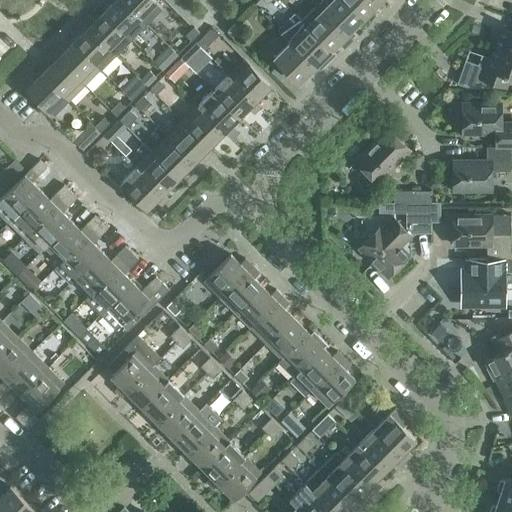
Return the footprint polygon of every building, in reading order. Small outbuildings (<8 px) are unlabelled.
[(133,37),(148,22),(126,0),(112,0),(115,2),(106,11),(133,37)] [(126,0),(148,22),(164,6),(158,0),(126,0)] [(348,34),(364,18),(346,0),(322,0),(318,4),(323,9),(348,34)] [(346,0),(364,18),(381,1),(379,0),(346,0)] [(307,25),(332,50),(342,40),(347,45),(353,39),(348,34),(323,9),(318,4),(302,20),(307,25)] [(133,37),(106,11),(97,20),(92,14),(85,20),(118,53),(133,37)] [(307,25),(302,20),(295,13),(278,29),(291,42),(291,41),(316,66),(322,60),(326,63),(336,53),(332,50),(307,25)] [(118,53),(85,20),(78,27),(84,33),(75,41),(102,68),(118,53)] [(234,37),(242,29),(236,23),(228,31),(234,37)] [(511,29),(502,26),(495,46),(511,51),(511,29)] [(192,41),(200,32),(194,27),(186,35),(192,41)] [(204,49),(214,40),(207,33),(198,42),(204,49)] [(102,68),(75,41),(67,50),(61,44),(54,51),(87,84),(102,68)] [(316,66),(291,41),(274,58),(299,83),(316,66)] [(197,73),(212,58),(203,48),(197,43),(197,42),(182,57),(197,73)] [(179,55),(169,45),(154,60),(164,70),(179,55)] [(511,51),(495,46),(491,58),(482,54),(479,64),(466,60),(458,83),(470,88),(494,87),(495,83),(507,87),(511,77),(511,51)] [(87,84),(54,51),(47,58),(53,64),(45,72),(72,99),(87,84)] [(245,58),(229,74),(256,101),(272,85),(245,58)] [(172,79),(181,70),(175,64),(167,73),(172,79)] [(150,70),(141,79),(148,85),(157,77),(150,70)] [(72,99),(45,72),(36,81),(30,75),(23,82),(56,115),(72,99)] [(148,85),(141,79),(136,74),(123,88),(134,99),(148,85)] [(261,106),(256,101),(229,74),(214,89),(241,116),(249,107),(254,112),(261,106)] [(157,94),(166,86),(160,80),(151,89),(157,94)] [(198,105),(225,131),(231,137),(238,131),(232,125),(241,116),(214,89),(198,105)] [(142,110),(150,101),(145,95),(136,104),(142,110)] [(117,116),(125,107),(120,101),(111,110),(117,116)] [(497,146),(511,146),(511,121),(502,122),(501,102),(464,103),(464,133),(497,133),(497,146)] [(183,120),(210,147),(225,131),(198,105),(183,120)] [(126,125),(135,116),(129,111),(121,119),(126,125)] [(104,116),(96,125),(101,131),(110,122),(104,116)] [(194,162),(210,147),(183,120),(168,136),(194,162)] [(101,131),(96,125),(93,122),(75,141),(84,149),(101,131)] [(112,141),(121,131),(115,124),(105,134),(112,141)] [(378,182),(410,149),(389,128),(356,161),(378,182)] [(194,162),(168,136),(152,151),(179,178),(194,162)] [(163,193),(179,178),(152,151),(144,142),(137,149),(146,157),(137,166),(163,193)] [(92,159),(100,151),(94,145),(86,154),(92,159)] [(511,170),(511,146),(497,146),(487,146),(487,160),(454,160),(454,190),(492,190),(492,170),(511,170)] [(0,209),(11,220),(42,190),(33,181),(47,167),(40,159),(25,174),(0,199),(0,209)] [(25,167),(16,159),(1,173),(10,182),(25,167)] [(169,198),(163,193),(137,166),(121,182),(148,209),(157,199),(162,205),(169,198)] [(42,190),(11,220),(26,235),(30,232),(71,191),(65,184),(55,194),(50,199),(42,190)] [(395,202),(407,202),(407,190),(395,190),(395,202)] [(407,190),(407,202),(407,214),(420,214),(420,190),(407,190)] [(420,190),(420,214),(432,214),(432,207),(432,190),(420,190)] [(30,232),(26,235),(41,251),(46,247),(72,220),(63,212),(78,197),(71,191),(30,232)] [(444,207),(432,207),(432,214),(432,224),(444,224),(444,207)] [(488,258),(498,258),(511,258),(511,234),(492,234),(492,214),(454,214),(454,244),(487,244),(488,258)] [(87,236),(102,221),(96,215),(81,229),(72,220),(46,247),(61,262),(87,236)] [(412,234),(394,217),(383,228),(381,226),(360,248),(388,276),(410,254),(400,245),(412,234)] [(87,236),(61,262),(55,268),(71,283),(76,277),(85,269),(103,251),(94,242),(100,236),(108,228),(102,221),(87,236)] [(92,293),(132,252),(126,245),(112,260),(103,251),(76,277),(92,293)] [(12,250),(1,261),(16,276),(18,275),(26,266),(27,265),(12,250)] [(101,313),(133,281),(125,273),(130,267),(139,258),(132,252),(92,293),(86,298),(101,313)] [(221,296),(247,270),(253,264),(246,258),(241,263),(231,254),(205,280),(221,296)] [(511,257),(511,258),(498,258),(488,258),(470,258),(470,270),(464,270),(464,304),(504,304),(504,271),(511,271),(511,257)] [(255,277),(260,271),(253,264),(247,270),(221,296),(236,312),(263,285),(255,277)] [(26,266),(18,275),(33,290),(42,281),(26,266)] [(133,281),(101,313),(117,330),(123,324),(129,330),(137,322),(131,316),(137,310),(143,316),(170,289),(157,276),(142,290),(133,281)] [(263,285),(236,312),(251,327),(283,295),(277,288),(272,294),(263,285)] [(267,342),(294,316),(285,307),(290,302),(283,295),(251,327),(267,342)] [(185,306),(176,297),(168,306),(177,314),(185,306)] [(282,358),(309,331),(294,316),(267,342),(282,358)] [(498,382),(511,374),(511,318),(494,318),(502,335),(497,337),(504,350),(486,359),(498,382)] [(0,353),(18,336),(3,321),(0,323),(0,353)] [(198,337),(203,331),(195,322),(189,328),(198,337)] [(80,336),(88,328),(82,323),(74,330),(80,336)] [(177,342),(186,332),(180,326),(170,336),(177,342)] [(80,336),(101,357),(109,349),(88,328),(80,336)] [(294,377),(324,346),(328,343),(312,328),(309,331),(282,358),(279,361),(294,377)] [(186,332),(177,342),(183,348),(193,338),(186,332)] [(121,384),(116,389),(122,396),(127,391),(154,364),(161,357),(139,334),(110,363),(116,370),(111,374),(121,384)] [(18,336),(0,353),(0,371),(7,378),(33,351),(18,336)] [(213,352),(219,346),(210,338),(204,344),(213,352)] [(333,355),(324,346),(294,377),(291,381),(306,396),(313,388),(345,357),(338,350),(333,355)] [(22,393),(48,366),(33,351),(7,378),(2,382),(0,384),(0,398),(13,384),(22,393)] [(228,367),(234,362),(226,353),(220,359),(228,367)] [(207,372),(217,362),(211,356),(201,366),(207,372)] [(345,357),(313,388),(329,404),(356,378),(346,368),(351,363),(345,357)] [(217,362),(207,372),(213,378),(223,369),(217,362)] [(143,406),(169,379),(154,364),(127,391),(143,406)] [(65,383),(48,366),(22,393),(31,402),(16,416),(24,423),(65,383)] [(244,383),(249,377),(241,369),(235,374),(244,383)] [(511,374),(498,382),(510,404),(508,405),(511,413),(511,374)] [(158,421),(185,395),(169,379),(143,406),(158,421)] [(262,379),(251,390),(261,399),(272,388),(262,379)] [(237,403),(247,393),(241,387),(231,396),(237,403)] [(247,393),(237,403),(244,409),(253,399),(247,393)] [(173,436),(200,410),(185,395),(158,421),(173,436)] [(274,396),(266,405),(277,416),(285,407),(274,396)] [(345,398),(337,406),(349,417),(356,408),(345,398)] [(207,403),(200,410),(173,436),(188,452),(215,425),(222,418),(207,403)] [(409,420),(396,406),(374,428),(406,460),(413,453),(408,448),(417,439),(404,425),(409,420)] [(306,426),(292,411),(283,420),(298,435),(306,426)] [(268,433),(278,424),(272,417),(262,427),(268,433)] [(319,434),(327,426),(321,420),(313,429),(319,434)] [(278,424),(268,433),(275,440),(284,430),(278,424)] [(204,467),(230,440),(215,425),(188,452),(204,467)] [(400,466),(406,460),(374,428),(359,444),(386,470),(395,461),(400,466)] [(306,453),(315,444),(306,435),(297,444),(306,453)] [(230,440),(204,467),(211,475),(206,480),(214,487),(219,482),(246,456),(230,440)] [(386,470),(359,444),(344,459),(375,491),(382,484),(377,479),(386,470)] [(291,468),(299,460),(290,451),(282,459),(291,468)] [(321,467),(328,474),(355,501),(364,492),(369,497),(375,491),(344,459),(337,452),(321,467)] [(262,472),(246,456),(219,482),(235,498),(262,472)] [(284,475),(274,466),(249,491),(258,500),(284,475)] [(335,511),(343,511),(355,501),(328,474),(321,467),(306,483),(313,490),(335,511)] [(511,478),(506,477),(499,498),(511,502),(511,478)] [(335,511),(313,490),(306,483),(291,498),(297,505),(304,511),(335,511)] [(0,497),(0,507),(4,511),(35,511),(37,511),(11,486),(0,497)] [(511,511),(511,502),(499,498),(494,511),(511,511)]
